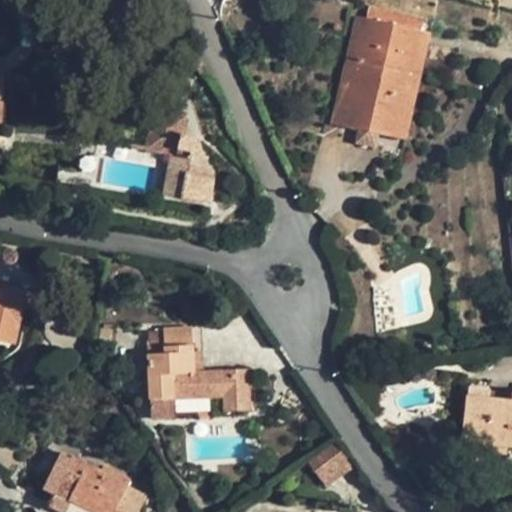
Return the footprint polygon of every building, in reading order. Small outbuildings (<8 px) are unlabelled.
[(369,5),(366,20),(416,31),(419,15),(369,5)] [(366,20),(355,18),(334,119),(406,134),(427,33),(416,31),(366,20)] [(171,155),(190,158),(182,200),(209,205),(213,179),(195,138),(183,136),(186,117),(151,111),(144,150),(171,155)] [(182,200),(190,158),(171,155),(163,197),(182,200)] [(81,173),(59,169),(57,182),(89,188),(95,156),(92,156),(91,157),(88,157),(86,158),(84,160),(83,163),(82,165),(81,173)] [(0,287),(0,339),(14,342),(24,292),(0,287)] [(150,399),(172,398),(224,396),(225,411),(249,409),(247,372),(203,373),(192,373),(191,353),(190,329),(165,330),(166,347),(148,348),(150,399)] [(202,352),(191,353),(192,373),(203,373),(202,352)] [(490,391),(468,389),(462,442),(507,446),(511,447),(511,393),(511,403),(488,400),(490,391)] [(511,393),(490,391),(488,400),(511,403),(511,393)] [(172,398),(150,399),(151,421),(174,420),(172,398)] [(507,446),(462,442),(461,451),(506,456),(507,446)] [(337,444),(316,459),(332,480),(353,465),(337,444)] [(129,480),(105,469),(102,473),(73,458),(62,482),(77,489),(71,501),(94,511),(136,511),(145,496),(125,487),(129,480)] [(77,489),(62,482),(56,493),(71,501),(77,489)]
